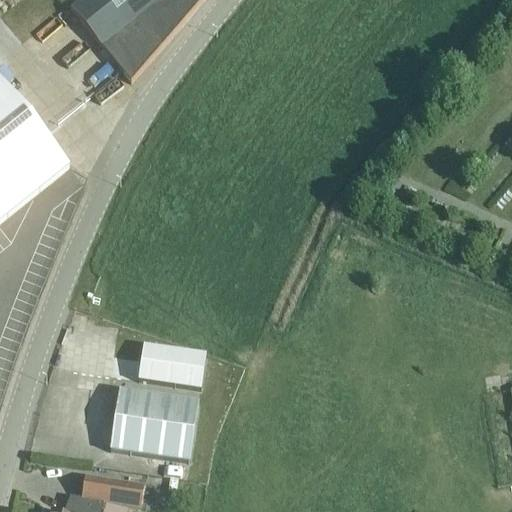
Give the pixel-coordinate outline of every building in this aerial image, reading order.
[(0,0),(0,10),(13,0),(0,0)] [(88,0),(71,15),(130,86),(204,0),(88,0)] [(0,224),(69,169),(0,83),(0,224)] [(200,394),(205,360),(143,350),(142,363),(138,384),(200,394)] [(110,454),(189,466),(198,407),(119,395),(110,454)] [(101,511),(103,506),(141,511),(144,490),(85,480),(81,502),(70,500),(67,511),(101,511)]
